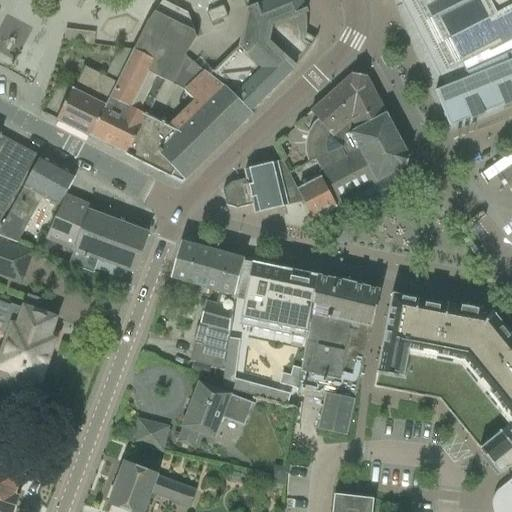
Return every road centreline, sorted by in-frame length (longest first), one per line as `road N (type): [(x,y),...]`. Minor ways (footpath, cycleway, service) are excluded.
road 1 (tertiary): [(181,213),(65,511)]
road 2 (tertiary): [(364,0),(347,43),(181,213)]
road 3 (residential): [(181,213),(0,103)]
